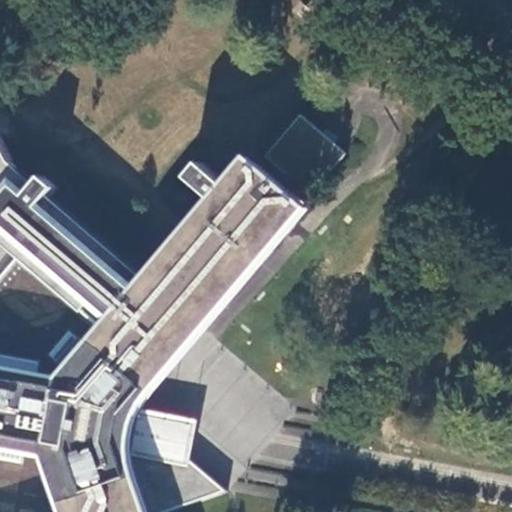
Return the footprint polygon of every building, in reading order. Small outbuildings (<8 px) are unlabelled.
[(348,155),(337,145),(304,116),(269,157),(313,196),(348,155)] [(0,238),(20,256),(30,243),(166,361),(182,342),(172,335),(139,308),(158,288),(53,197),(37,217),(22,205),(39,184),(12,161),(0,137),(0,238)] [(172,335),(195,321),(201,318),(204,315),(207,317),(279,232),(277,230),(300,203),(260,167),(237,193),(203,163),(190,179),(223,208),(162,279),(165,281),(158,288),(139,308),(172,335)] [(45,177),(39,184),(22,205),(37,217),(53,197),(60,190),(45,177)] [(0,511),(167,511),(226,491),(184,454),(188,430),(144,420),(128,407),(166,361),(30,243),(20,256),(0,278),(0,511)]
